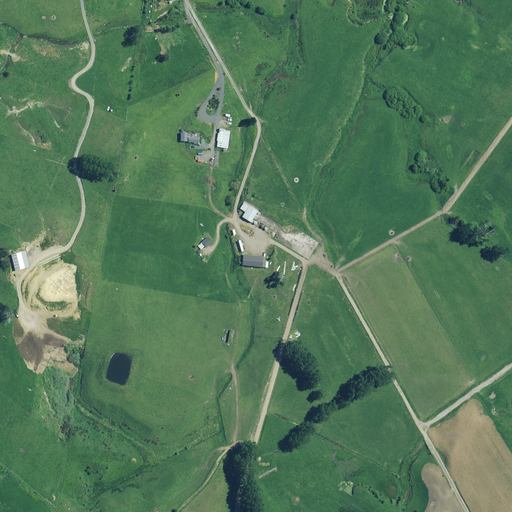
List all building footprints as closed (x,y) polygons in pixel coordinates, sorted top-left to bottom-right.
[(218,133),(217,141),(217,147),(227,148),(230,131),(225,130),(225,129),(219,129),(218,133)] [(254,217),(256,213),(258,211),(258,210),(244,202),(240,209),(245,212),(242,217),(251,223),(254,217)] [(256,213),(254,217),(274,229),(276,225),(256,213)] [(203,239),(204,240),(201,242),(206,248),(213,242),(208,236),(206,237),(206,236),(203,239)] [(262,267),(263,261),(263,256),(243,254),(242,265),(262,267)]
